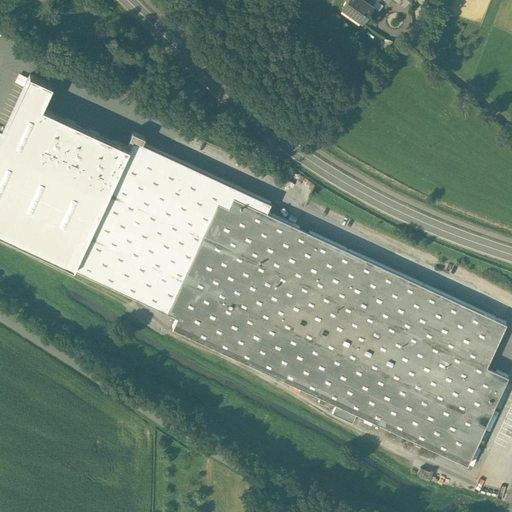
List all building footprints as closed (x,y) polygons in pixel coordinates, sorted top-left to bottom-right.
[(346,0),(341,7),(362,21),(373,6),(372,5),(376,0),(346,0)] [(126,146),(42,107),(52,85),(29,74),(0,137),(0,233),(74,267),(133,138),(142,142),(145,137),(133,131),(126,146)] [(142,142),(133,138),(74,267),(166,310),(217,201),(228,206),(233,195),(266,211),(270,202),(142,142)] [(266,211),(233,195),(228,206),(217,201),(166,310),(177,315),(172,326),(337,402),(357,412),(467,463),(508,375),(486,365),(506,322),(266,211)] [(335,403),(321,396),(318,402),(332,408),(335,403)] [(357,412),(337,402),(332,413),(352,422),(357,412)]
